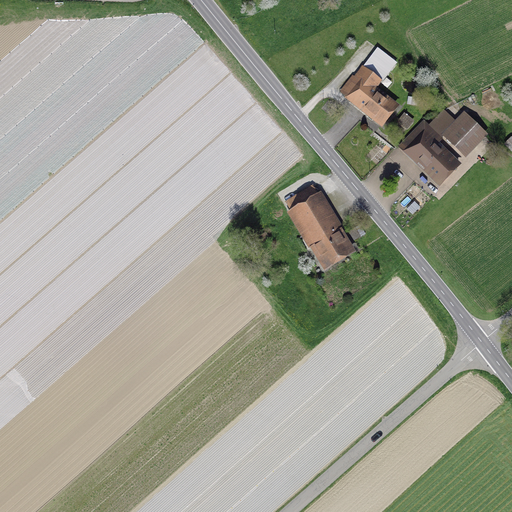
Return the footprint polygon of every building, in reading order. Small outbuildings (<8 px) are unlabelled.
[(343,99),(382,130),(399,105),(377,89),(381,82),(382,83),(397,64),(376,48),(361,67),(339,92),(343,99)] [(406,128),(413,118),(405,112),(398,123),(406,128)] [(464,112),(444,134),(469,157),(489,135),(464,112)] [(424,122),(400,148),(440,186),(462,164),(438,141),(441,138),(424,122)] [(320,190),(284,211),(322,274),(357,253),(320,190)]
